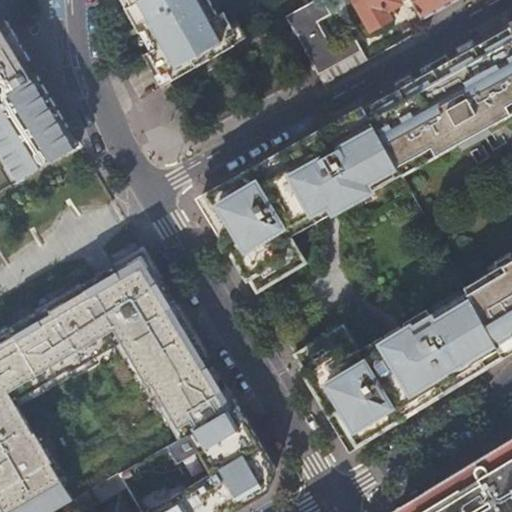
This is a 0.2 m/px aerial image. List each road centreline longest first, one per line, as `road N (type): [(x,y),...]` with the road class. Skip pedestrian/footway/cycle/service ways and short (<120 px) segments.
road 1 (residential): [(145,196),(323,105),(501,0)]
road 2 (residential): [(331,495),(145,196)]
road 3 (residential): [(511,371),(473,411),(331,495)]
road 4 (residential): [(145,196),(79,58),(76,0)]
